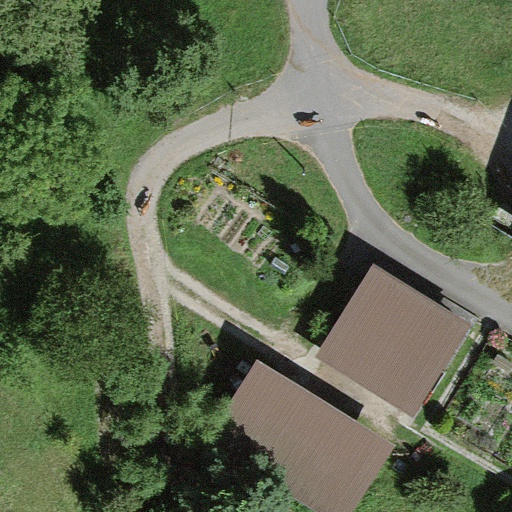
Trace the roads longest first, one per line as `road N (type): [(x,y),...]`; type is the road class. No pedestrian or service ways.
road 1 (track): [(187,511),(174,499),(151,438),(128,234),(142,177),(181,144),(314,105)]
road 2 (track): [(511,324),(387,250),(344,198),(314,105),(305,0)]
